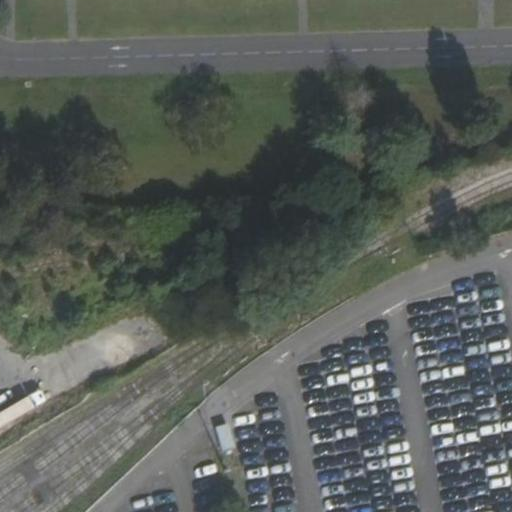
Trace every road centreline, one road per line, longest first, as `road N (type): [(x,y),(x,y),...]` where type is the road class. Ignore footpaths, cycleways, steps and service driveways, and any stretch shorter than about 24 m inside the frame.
road 1 (unknown): [(371,309),(415,511)]
road 2 (unknown): [(0,395),(146,324)]
road 3 (unknown): [(292,352),(322,511)]
